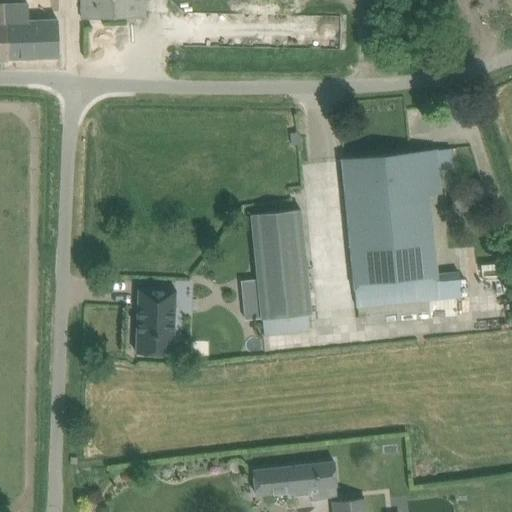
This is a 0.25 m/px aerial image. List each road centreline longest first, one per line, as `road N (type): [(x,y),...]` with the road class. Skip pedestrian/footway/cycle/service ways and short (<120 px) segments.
road 1 (unclassified): [(511,46),(486,60),(389,82),(70,80)]
road 2 (unclassified): [(46,511),(70,80)]
